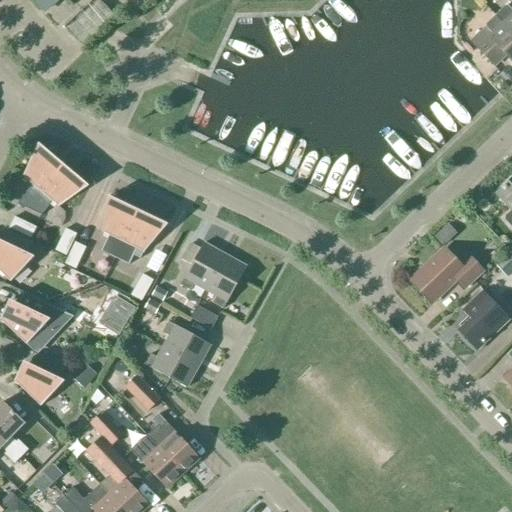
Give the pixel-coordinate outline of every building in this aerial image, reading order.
[(56,0),(32,0),(44,12),(56,0)] [(502,23),(511,33),(511,3),(508,7),(508,6),(504,7),(495,16),(502,23)] [(511,62),(511,33),(502,23),(495,16),(486,25),(485,28),(486,28),(471,42),(494,66),(505,56),(511,62)] [(17,205),(29,210),(40,192),(63,166),(38,144),(22,177),(28,182),(17,205)] [(88,187),(63,166),(40,192),(29,210),(41,216),(52,202),(58,207),(88,187)] [(511,179),(496,194),(511,210),(504,216),(505,221),(511,229),(511,228),(511,179)] [(101,252),(115,259),(137,211),(108,197),(101,233),(108,236),(101,252)] [(167,225),(137,211),(115,259),(128,265),(136,249),(143,253),(167,225)] [(36,228),(14,218),(9,229),(30,239),(36,228)] [(55,251),(66,256),(76,235),(65,230),(55,251)] [(33,243),(8,231),(2,243),(0,241),(0,273),(10,283),(34,258),(27,255),(33,243)] [(75,243),(64,265),(75,270),(86,248),(75,243)] [(194,285),(205,291),(225,256),(204,244),(180,286),(191,292),(194,285)] [(414,279),(434,300),(455,281),(463,290),(482,272),(468,257),(459,266),(444,251),(414,279)] [(511,274),(511,254),(510,252),(494,266),(506,279),(511,274)] [(247,268),(225,256),(205,291),(216,297),(213,304),(223,310),(247,268)] [(141,302),(153,281),(142,275),(130,296),(141,302)] [(108,305),(103,289),(76,298),(81,315),(108,305)] [(509,320),(483,292),(463,312),(471,320),(458,332),(476,351),(509,320)] [(24,293),(18,305),(9,301),(0,318),(0,320),(26,345),(34,352),(38,354),(73,318),(49,305),(24,293)] [(115,297),(98,324),(118,337),(135,310),(115,297)] [(211,330),(218,318),(197,306),(190,319),(211,330)] [(169,337),(163,347),(199,367),(210,346),(169,322),(163,333),(169,337)] [(187,389),(199,367),(163,347),(157,358),(151,355),(145,365),(187,389)] [(511,368),(502,378),(511,388),(511,350),(507,355),(511,360),(511,368)] [(57,379),(63,367),(38,355),(32,367),(23,362),(14,382),(40,407),(64,382),(57,379)] [(90,357),(80,369),(93,379),(103,367),(90,357)] [(160,400),(137,376),(123,389),(147,413),(160,400)] [(0,405),(0,436),(6,442),(22,457),(28,451),(18,440),(16,442),(11,437),(24,424),(2,403),(0,405)] [(103,412),(89,425),(101,437),(111,447),(123,436),(103,412)] [(147,436),(183,475),(199,459),(166,423),(160,428),(158,426),(147,436)] [(6,442),(0,436),(0,448),(1,447),(6,453),(4,455),(14,465),(22,457),(6,442)] [(147,436),(131,451),(167,490),(183,475),(147,436)] [(99,485),(124,511),(142,511),(150,506),(126,480),(134,472),(111,447),(101,437),(85,452),(108,477),(99,485)] [(76,444),(60,457),(73,473),(89,460),(76,444)] [(124,511),(108,495),(99,485),(83,500),(72,488),(63,497),(77,511),(89,511),(92,510),(93,511),(124,511)] [(0,492),(0,511),(1,511),(11,503),(0,492)] [(77,511),(63,497),(55,505),(61,511),(77,511)]
